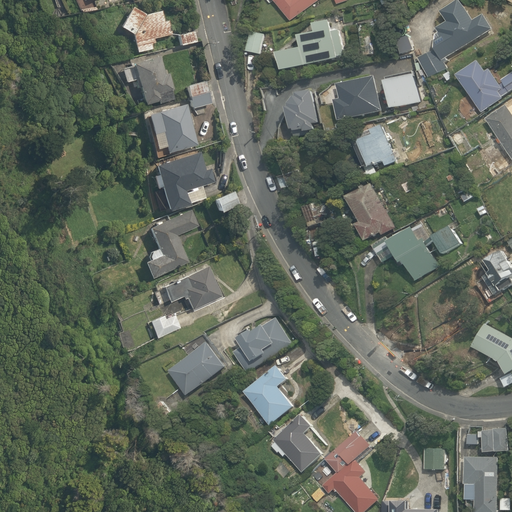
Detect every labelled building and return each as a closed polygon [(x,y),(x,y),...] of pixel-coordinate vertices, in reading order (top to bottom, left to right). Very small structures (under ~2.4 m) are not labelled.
[(276,0),(291,20),(318,0),(276,0)] [(448,22),(437,29),(453,55),(494,30),(484,14),(474,21),(461,0),(442,12),(448,22)] [(152,39),(170,35),(166,21),(162,22),(159,11),(143,15),(130,7),(118,27),(131,35),(135,53),(150,49),(149,44),(152,43),(152,39)] [(278,54),(283,71),(339,59),(339,57),(345,56),(340,31),(332,32),(330,21),(314,24),(316,32),(299,37),(302,48),(278,54)] [(195,42),(193,31),(176,35),(179,46),(195,42)] [(260,55),(265,34),(251,32),(247,52),(260,55)] [(448,69),(438,49),(420,59),(429,78),(448,69)] [(156,104),(172,99),(170,91),(172,90),(168,73),(163,74),(158,56),(131,64),(143,105),(156,102),(156,104)] [(479,61),(457,76),(483,113),(504,99),(503,97),(511,91),(511,73),(502,81),(503,83),(501,85),(490,69),(486,72),(479,61)] [(388,82),(387,82),(393,109),(423,103),(417,76),(416,76),(415,72),(387,78),(388,82)] [(454,78),(450,72),(444,76),(448,82),(454,78)] [(338,100),(334,101),(339,121),(383,111),(376,76),(337,85),(340,95),(337,96),(338,100)] [(187,98),(207,93),(204,81),(184,86),(187,98)] [(320,123),(312,91),(297,94),(298,97),(296,98),(291,105),(291,107),(288,108),(293,131),(295,130),(296,132),(305,130),(305,132),(315,130),(314,124),(320,123)] [(207,93),(187,98),(190,109),(210,104),(207,93)] [(196,145),(185,104),(154,112),(154,113),(144,116),(153,149),(163,147),(165,154),(196,145)] [(511,111),(508,106),(487,120),(500,139),(498,141),(500,145),(503,143),(511,157),(511,111)] [(365,139),(359,141),(371,167),(385,162),(387,167),(399,162),(383,126),(363,134),(365,139)] [(448,134),(430,139),(435,154),(453,149),(448,134)] [(503,151),(497,141),(482,150),(489,160),(503,151)] [(200,186),(214,182),(209,169),(204,170),(198,152),(151,166),(154,175),(150,176),(154,189),(158,188),(165,212),(187,205),(187,203),(204,198),(200,186)] [(511,163),(507,155),(492,165),(493,167),(488,170),(494,178),(511,166),(511,163)] [(298,169),(278,178),(283,189),(302,181),(298,169)] [(416,189),(411,181),(403,185),(407,193),(416,189)] [(382,233),(383,236),(398,228),(373,183),(347,197),(361,223),(357,225),(366,241),(382,233)] [(232,191),(212,199),(218,213),(237,205),(232,191)] [(319,201),(303,207),(311,228),(327,221),(319,201)] [(197,226),(189,210),(159,223),(158,221),(153,223),(154,225),(146,228),(156,249),(149,252),(146,257),(147,260),(142,262),(149,279),(187,262),(175,236),(197,226)] [(436,242),(444,256),(463,244),(452,225),(433,237),(433,238),(432,239),(422,222),(416,226),(417,227),(414,230),(413,228),(405,233),(403,231),(395,236),(397,238),(390,242),(387,237),(373,246),(384,263),(395,256),(399,262),(400,261),(402,264),(404,262),(417,282),(442,267),(429,246),(436,242)] [(493,272),(477,283),(491,304),(505,295),(503,292),(511,285),(511,264),(503,251),(487,261),(493,272)] [(185,298),(190,310),(221,297),(206,266),(161,287),(168,303),(181,297),(182,299),(185,298)] [(164,319),(162,315),(149,322),(157,339),(179,328),(173,315),(164,319)] [(235,352),(248,373),(294,344),(277,318),(254,332),(253,330),(239,339),(244,347),(235,352)] [(511,337),(486,323),(473,347),(500,362),(508,375),(511,373),(511,337)] [(170,371),(187,396),(228,367),(210,343),(170,371)] [(280,366),(246,392),(271,426),(296,407),(281,388),(291,380),(280,366)] [(511,373),(508,375),(502,379),(507,388),(511,384),(511,373)] [(285,457),(287,454),(303,473),(325,454),(307,434),(315,426),(304,415),(275,440),(277,443),(273,446),(279,453),(281,452),(285,457)] [(495,430),(484,431),(485,453),(497,452),(497,453),(510,451),(508,428),(495,429),(495,430)] [(358,432),(326,459),(338,473),(323,486),(330,494),(336,489),(355,511),(367,511),(381,500),(362,478),(368,472),(357,460),(373,446),(365,436),(363,438),(358,432)] [(480,445),(480,435),(469,434),(469,445),(480,445)] [(446,470),(446,449),(426,449),(426,470),(446,470)] [(498,511),(500,458),(466,458),(466,485),(467,485),(467,500),(476,500),(475,511),(498,511)] [(327,495),(321,488),(312,496),(318,502),(327,495)] [(502,511),(511,511),(511,498),(502,498),(502,511)] [(442,511),(443,510),(403,510),(403,502),(384,501),(384,511),(442,511)]
